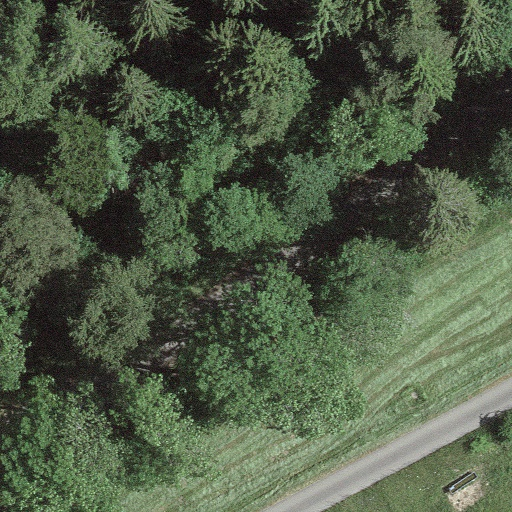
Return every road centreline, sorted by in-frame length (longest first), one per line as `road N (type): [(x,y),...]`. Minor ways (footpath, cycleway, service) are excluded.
road 1 (unclassified): [(511,88),(292,256),(0,432)]
road 2 (unclassified): [(511,392),(287,511)]
